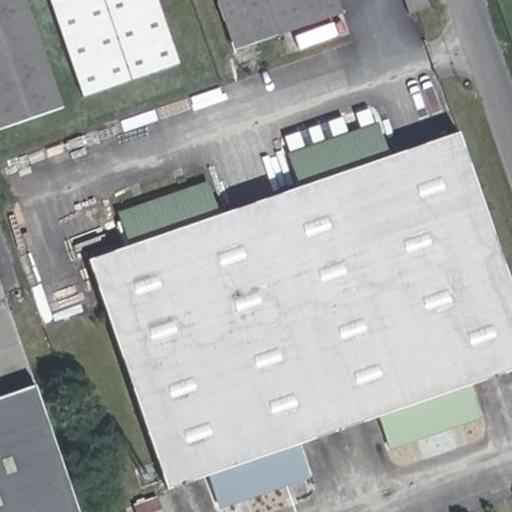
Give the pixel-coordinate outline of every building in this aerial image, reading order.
[(19,0),(0,0),(0,131),(59,112),(19,0)] [(162,0),(45,0),(81,101),(185,64),(162,0)] [(213,0),(230,45),(271,30),(263,9),(289,0),(213,0)] [(289,0),(263,9),(271,30),(336,8),(333,0),(289,0)] [(419,0),(397,0),(401,12),(421,5),(419,0)] [(468,387),(511,370),(511,286),(457,134),(387,160),(376,133),(292,164),(303,191),(216,222),(205,195),(121,226),(130,253),(88,269),(172,493),(213,479),(224,504),(307,475),(298,448),(385,417),(395,443),(478,414),(468,387)] [(0,511),(78,511),(32,383),(0,293),(0,511)]
